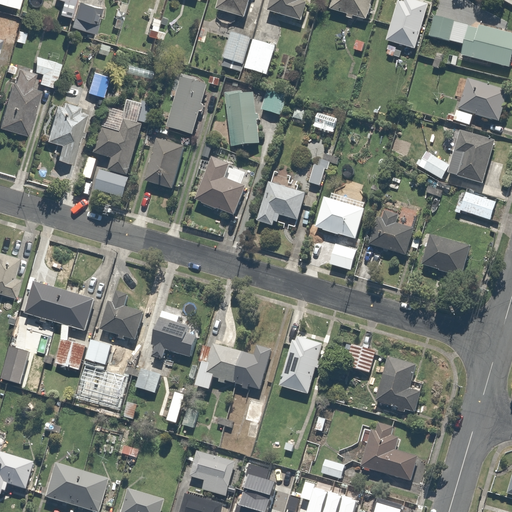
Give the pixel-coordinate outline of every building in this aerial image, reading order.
[(23,0),(0,0),(0,5),(20,11),(23,0)] [(72,17),(76,0),(59,0),(63,1),(60,14),(72,17)] [(103,7),(78,0),(70,29),(96,36),(103,7)] [(252,0),(222,0),(219,13),(247,20),(252,0)] [(303,0),(274,0),(270,14),(306,23),(311,2),(303,0)] [(328,0),(328,3),(333,5),(332,12),(370,21),(375,0),(328,0)] [(430,10),(399,3),(389,44),(420,51),(430,10)] [(161,20),(152,17),(147,36),(156,39),(161,20)] [(435,17),(430,38),(464,46),(469,25),(435,17)] [(281,29),(269,25),(265,38),(276,42),(281,29)] [(511,35),(472,26),(465,58),(511,68),(511,35)] [(30,31),(18,29),(15,41),(27,44),(30,31)] [(253,40),(232,33),(224,59),(245,66),(253,40)] [(280,47),(256,40),(248,70),(271,77),(280,47)] [(63,64),(37,56),(33,70),(42,73),(38,84),(55,89),(63,64)] [(2,60),(0,65),(0,69),(14,75),(17,67),(2,60)] [(19,70),(16,82),(13,81),(0,127),(27,136),(41,89),(33,87),(37,75),(19,70)] [(112,75),(94,70),(88,94),(105,99),(112,75)] [(214,86),(185,78),(170,129),(199,138),(214,86)] [(511,102),(511,94),(470,80),(455,124),(471,129),(476,115),(504,125),(511,102)] [(255,92),(229,96),(237,151),(264,147),(255,92)] [(289,97),(270,92),(264,111),(283,117),(289,97)] [(71,166),(90,116),(80,112),(82,106),(65,100),(63,107),(59,106),(46,141),(63,147),(58,161),(71,166)] [(158,105),(143,101),(138,123),(162,129),(165,120),(155,117),(158,105)] [(129,123),(108,117),(97,156),(116,161),(112,174),(132,179),(143,139),(126,134),(129,123)] [(498,143),(462,134),(451,176),(487,185),(498,143)] [(189,149),(161,139),(146,182),(174,192),(189,149)] [(428,152),(419,167),(444,181),(452,166),(428,152)] [(235,165),(214,158),(197,205),(237,220),(249,185),(230,178),(235,165)] [(332,163),(316,159),(309,183),(324,188),(332,163)] [(306,195),(272,185),(261,224),(278,229),(282,216),(298,221),(306,195)] [(463,190),(456,210),(495,223),(501,203),(463,190)] [(368,211),(327,199),(319,229),(359,241),(368,211)] [(387,213),(385,220),(380,219),(372,246),(411,258),(420,231),(402,225),(404,218),(387,213)] [(432,237),(423,265),(466,278),(474,250),(432,237)] [(16,275),(21,256),(0,250),(0,294),(16,299),(22,277),(16,275)] [(28,316),(65,326),(55,365),(82,372),(89,346),(72,341),(75,329),(88,332),(97,300),(37,284),(28,316)] [(117,293),(115,302),(110,301),(102,332),(138,342),(147,311),(130,306),(133,297),(117,293)] [(169,353),(193,360),(200,339),(191,336),(193,329),(179,325),(182,315),(164,310),(150,359),(166,364),(169,353)] [(114,341),(95,335),(84,372),(103,378),(114,341)] [(313,397),(328,345),(298,336),(283,388),(313,397)] [(214,393),(218,381),(264,393),(275,352),(257,348),(256,354),(217,344),(212,363),(205,361),(198,389),(214,393)] [(373,376),(379,351),(354,344),(348,369),(373,376)] [(421,368),(390,358),(377,400),(418,413),(424,393),(414,390),(421,368)] [(42,375),(37,397),(56,401),(60,379),(42,375)] [(287,400),(271,396),(264,421),(279,425),(287,400)] [(267,403),(250,399),(245,422),(261,426),(267,403)] [(0,451),(10,419),(0,416),(0,451)] [(46,422),(43,431),(56,435),(59,426),(46,422)] [(381,424),(379,433),(374,432),(364,468),(414,482),(420,458),(397,452),(401,439),(395,438),(398,429),(381,424)] [(124,444),(119,458),(142,466),(148,452),(124,444)] [(241,461),(201,449),(192,478),(206,482),(203,491),(230,499),(241,461)] [(40,466),(0,455),(0,494),(5,496),(7,488),(32,495),(40,466)] [(328,460),(323,475),(344,481),(349,466),(328,460)] [(272,469),(246,463),(236,497),(262,504),(272,469)] [(57,466),(46,501),(83,511),(100,511),(110,482),(57,466)] [(165,511),(168,502),(126,491),(120,511),(165,511)] [(224,511),(227,505),(189,493),(183,511),(224,511)] [(350,503),(348,509),(338,507),(336,511),(378,511),(379,511),(350,503)]
